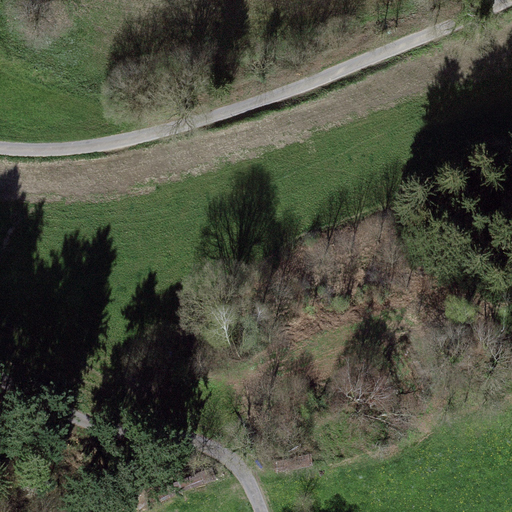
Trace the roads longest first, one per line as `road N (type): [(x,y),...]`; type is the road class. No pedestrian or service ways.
road 1 (unclassified): [(0,151),(116,148),(275,102),(468,28),(511,2)]
road 2 (unclassified): [(259,511),(232,449),(0,363)]
